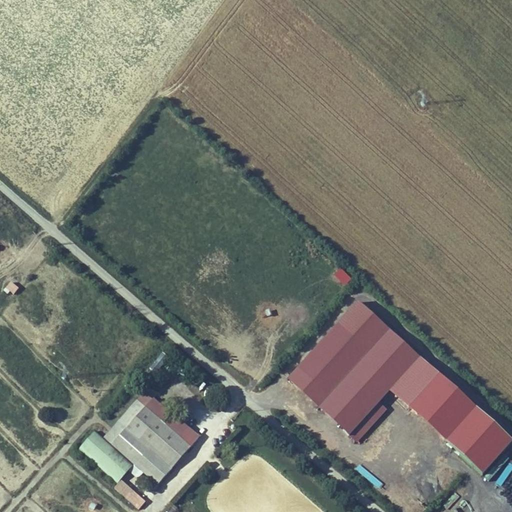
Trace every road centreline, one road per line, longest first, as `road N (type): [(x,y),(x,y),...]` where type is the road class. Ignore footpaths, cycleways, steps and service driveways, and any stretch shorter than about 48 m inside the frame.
road 1 (unclassified): [(0,185),(377,511)]
road 2 (track): [(107,425),(95,416),(6,511)]
